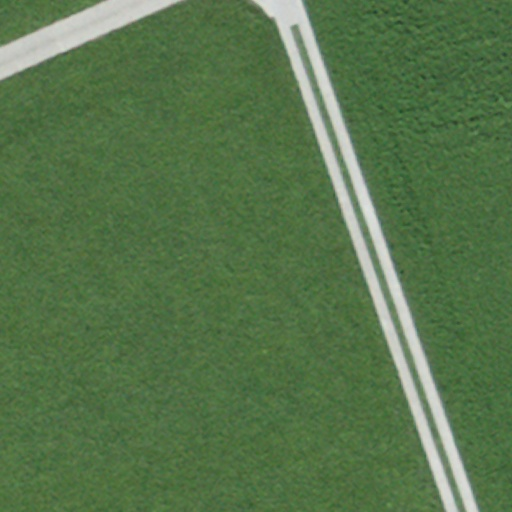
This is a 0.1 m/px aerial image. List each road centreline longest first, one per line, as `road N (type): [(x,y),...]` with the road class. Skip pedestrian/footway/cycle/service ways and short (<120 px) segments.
road 1 (track): [(280,0),(453,511)]
road 2 (track): [(145,0),(0,63)]
